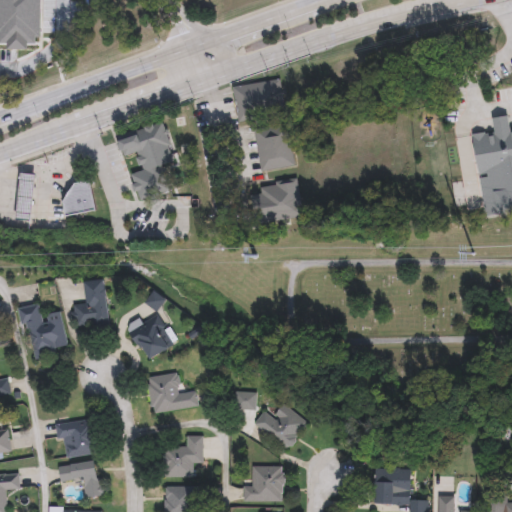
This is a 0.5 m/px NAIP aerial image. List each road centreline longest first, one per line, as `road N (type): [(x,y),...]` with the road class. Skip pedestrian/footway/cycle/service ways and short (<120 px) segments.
road 1 (primary): [(205,76),(453,0)]
road 2 (primary): [(194,44),(11,114)]
road 3 (residential): [(136,511),(123,393),(105,375)]
road 4 (primary): [(76,125),(205,76)]
road 5 (primary): [(317,0),(194,44)]
